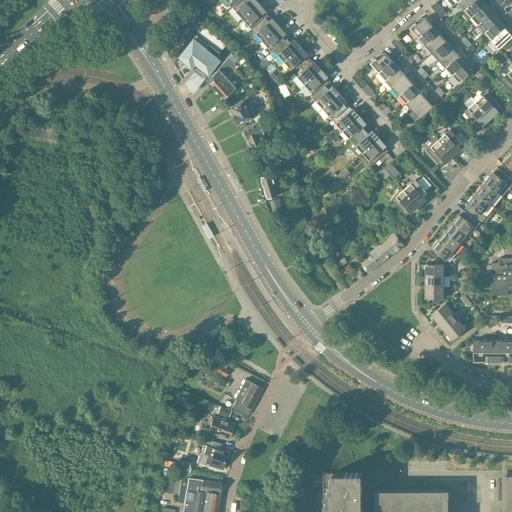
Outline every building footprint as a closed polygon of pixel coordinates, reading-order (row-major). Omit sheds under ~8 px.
[(240,0),(232,7),(242,19),(259,3),(257,1),(255,0),(240,0)] [(460,0),(458,2),(465,10),(475,0),(460,0)] [(468,21),(471,17),(485,5),(480,0),(475,0),(465,10),(461,13),(468,21)] [(511,2),(509,0),(505,0),(500,5),(504,9),(511,2)] [(259,3),(242,19),(252,30),(268,16),(264,12),(263,10),(263,9),(262,7),(261,5),(259,3)] [(445,13),(436,3),(431,7),(441,17),(445,13)] [(485,5),(471,17),(478,25),(493,12),(491,9),(489,10),(485,5)] [(493,12),(478,25),(485,33),(498,21),(494,16),(496,14),(493,12)] [(268,16),(252,30),(262,41),(279,26),(278,24),(277,24),(275,22),(273,21),(271,20),(268,16)] [(425,17),(417,24),(415,22),(409,28),(418,37),(432,25),(425,17)] [(498,21),(485,33),(492,40),(507,27),(504,24),(503,26),(498,21)] [(182,28),(174,40),(169,48),(178,54),(187,41),(182,38),(190,27),(187,23),(183,28),(182,28)] [(432,25),(418,37),(425,45),(440,32),(438,29),(436,30),(432,25)] [(279,26),(262,41),(273,52),(274,51),(288,38),(284,34),(283,32),(282,30),(281,28),(280,27),(279,26)] [(204,27),(201,32),(198,35),(197,35),(179,58),(192,69),(196,72),(199,68),(209,75),(221,60),(217,57),(226,45),(204,27)] [(495,52),(511,36),(511,35),(508,31),(509,29),(507,27),(492,40),(488,44),(495,52)] [(440,32),(425,45),(432,53),(445,41),(441,36),(442,34),(440,32)] [(463,32),(458,37),(461,40),(465,37),(466,36),(463,32)] [(280,66),(284,62),(300,48),(301,47),(300,45),(298,44),(296,43),(295,42),(293,41),(289,37),(288,38),(274,51),(273,52),(270,55),(280,66)] [(406,49),(396,38),(392,42),(401,53),(406,49)] [(445,41),(432,53),(439,60),(454,47),(451,44),(450,46),(445,41)] [(301,47),(300,48),(284,62),(294,73),(310,59),(306,55),(305,53),(304,51),(303,49),(303,48),(301,47)] [(454,47),(439,60),(445,68),(459,56),(454,51),(456,49),(454,47)] [(385,53),(377,59),(376,58),(370,63),(379,73),(392,61),(385,53)] [(486,55),(479,61),(483,65),(489,59),(486,55)] [(459,56),(445,68),(452,76),(467,62),(465,59),(463,61),(459,56)] [(300,88),(304,84),(320,71),(321,69),(320,68),(318,66),(317,66),(315,64),(313,64),(310,59),(294,73),(290,77),(300,88)] [(229,80),(232,78),(233,76),(238,72),(228,61),(221,67),(229,75),(226,77),(219,69),(212,77),(215,80),(211,84),(217,91),(229,80)] [(392,61),(379,73),(385,80),(401,67),(398,64),(397,66),(392,61)] [(467,62),(452,76),(459,83),(473,71),(468,66),(470,65),(467,62)] [(401,67),(385,80),(392,88),(406,76),(401,71),(403,70),(401,67)] [(421,67),(417,71),(421,75),(425,71),(421,67)] [(320,71),(304,84),(314,95),(314,96),(328,83),(328,84),(330,82),(326,78),(325,76),(324,74),(323,72),(323,71),(321,69),(320,71)] [(366,84),(357,74),(357,73),(352,77),(362,88),(366,84)] [(406,76),(392,88),(399,96),(414,82),(412,79),(410,81),(406,76)] [(224,98),(236,88),(229,80),(217,91),(224,98)] [(414,82),(399,96),(406,103),(419,91),(415,86),(417,85),(414,82)] [(328,83),(314,96),(314,95),(312,97),(323,109),(338,95),(340,93),(338,92),(337,91),(335,90),(334,89),(332,88),(328,84),(328,83)] [(366,84),(362,88),(365,92),(370,88),(366,84)] [(247,97),(257,91),(254,86),(244,92),(247,97)] [(439,87),(435,91),(440,97),(445,93),(443,91),(440,88),(439,87)] [(419,91),(406,103),(413,111),(428,97),(425,95),(424,96),(419,91)] [(487,92),(476,102),(491,119),(497,111),(501,107),(487,92)] [(340,93),(338,95),(323,109),(333,120),(348,106),(344,102),(344,101),(343,99),(342,97),(341,95),(340,93)] [(420,119),(433,107),(428,101),(430,100),(428,97),(413,111),(408,114),(416,122),(420,119)] [(491,119),(476,102),(472,97),(465,104),(469,108),(464,112),(478,128),(482,124),(484,123),(486,122),(487,121),(489,120),(491,119)] [(243,101),(231,108),(236,116),(234,118),(238,124),(245,120),(246,122),(253,118),(243,101)] [(348,106),(333,120),(343,131),(359,116),(358,114),(356,113),(355,112),(354,111),(352,110),(348,106)] [(382,110),(382,111),(386,115),(391,111),(387,107),(386,107),(382,110)] [(359,116),(343,131),(353,142),(368,128),(364,124),(363,122),(363,120),(362,119),(361,117),(359,116)] [(262,123),(244,131),(245,132),(244,134),(246,138),(247,138),(251,146),(262,142),(261,140),(266,138),(263,133),(266,132),(262,123)] [(58,129),(28,125),(25,142),(55,146),(58,129)] [(374,134),(373,133),(372,132),(368,128),(353,142),(347,147),(357,158),(363,153),(378,140),(379,138),(378,137),(376,135),(374,134)] [(464,145),(450,130),(438,140),(453,157),(459,149),(464,145)] [(378,140),(363,153),(373,165),(388,151),(384,147),(383,145),(383,143),(381,141),(380,139),(379,138),(378,140)] [(453,157),(438,140),(427,150),(441,166),(445,161),(447,161),(449,160),(451,159),(452,158),(453,157)] [(508,156),(507,156),(504,159),(504,160),(503,161),(511,171),(511,155),(510,154),(508,156)] [(509,185),(511,181),(511,179),(497,167),(493,172),(484,182),(498,193),(506,183),(509,185)] [(390,175),(384,168),(379,173),(385,179),(390,175)] [(277,195),(271,175),(261,178),(262,179),(261,180),(262,185),(264,185),(268,198),(277,195)] [(415,180),(404,190),(419,207),(420,205),(422,204),(423,202),(423,201),(424,199),(429,195),(415,180)] [(484,182),(476,193),(489,204),(498,193),(484,182)] [(419,207),(404,190),(392,200),(406,216),(410,212),(419,207)] [(476,193),(468,203),(464,208),(481,222),(485,217),(481,214),(489,204),(476,193)] [(283,212),(279,198),(271,200),(275,214),(283,212)] [(459,214),(452,222),(466,234),(474,224),(477,226),(480,223),(463,209),(459,214)] [(327,235),(323,221),(318,222),(322,236),(327,235)] [(452,222),(445,231),(459,243),(466,234),(452,222)] [(445,231),(438,239),(453,251),(459,243),(445,231)] [(394,233),(370,252),(373,255),(367,259),(366,257),(362,261),(363,263),(361,264),(368,273),(380,264),(403,245),(394,233)] [(438,239),(431,248),(445,260),(453,251),(438,239)] [(511,260),(507,261),(507,258),(498,258),(498,266),(492,266),(492,263),(491,263),(491,295),(507,295),(507,290),(511,290),(511,260)] [(444,265),(425,265),(425,276),(444,276),(444,265)] [(344,278),(355,271),(351,266),(340,273),(344,278)] [(444,276),(425,276),(425,287),(444,287),(444,276)] [(444,287),(425,287),(425,298),(444,298),(444,287)] [(445,303),(431,314),(438,323),(452,311),(445,303)] [(452,311),(438,323),(445,332),(459,320),(452,311)] [(459,320),(445,332),(452,340),(466,329),(459,320)] [(210,338),(223,331),(219,325),(207,333),(210,338)] [(511,340),(473,340),(473,362),(511,361),(511,340)] [(229,372),(215,365),(215,364),(212,370),(226,378),(229,372)] [(262,388),(245,379),(238,392),(255,401),(262,388)] [(255,401),(238,392),(234,400),(236,401),(232,407),(247,416),(255,401)] [(220,407),(217,414),(228,418),(231,411),(220,407)] [(214,416),(209,429),(204,428),(201,436),(212,440),(215,434),(228,439),(234,424),(214,416)] [(206,446),(204,453),(208,455),(205,462),(211,464),(210,465),(222,469),(227,453),(219,450),(221,444),(212,441),(211,447),(206,446)] [(164,460),(163,466),(178,469),(180,464),(164,460)] [(178,469),(178,470),(189,473),(191,463),(180,461),(180,464),(178,469)] [(176,470),(175,476),(189,478),(202,480),(203,480),(217,482),(221,482),(222,479),(202,475),(176,470)] [(448,511),(449,490),(449,489),(448,489),(375,490),(362,490),(362,473),(354,473),(323,473),(323,511),(448,511)] [(169,475),(167,493),(173,493),(175,476),(169,475)] [(217,511),(218,506),(221,482),(217,482),(203,480),(202,480),(189,478),(175,476),(173,493),(179,494),(177,502),(185,503),(184,511),(187,511),(217,511)]
